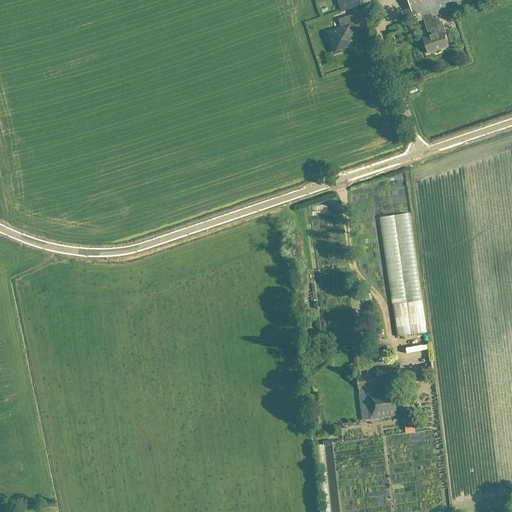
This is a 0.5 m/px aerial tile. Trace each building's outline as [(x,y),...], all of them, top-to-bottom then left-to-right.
[(336,0),(341,12),(378,0),(336,0)] [(407,0),(415,22),(422,20),(423,19),(429,37),(423,40),(427,53),(447,47),(442,32),(444,32),(445,32),(441,22),(439,23),(437,18),(434,19),(433,16),(481,0),(407,0)] [(350,34),(360,31),(354,14),(338,20),(341,29),(325,34),(328,42),(330,41),(334,53),(354,47),(350,34)] [(411,351),(425,348),(423,342),(410,345),(411,351)] [(377,375),(356,377),(359,394),(366,393),(369,419),(396,416),(393,389),(389,389),(388,380),(398,378),(397,366),(376,369),(377,375)]
